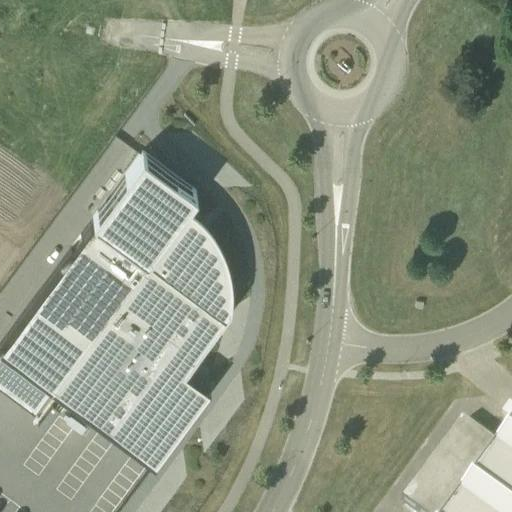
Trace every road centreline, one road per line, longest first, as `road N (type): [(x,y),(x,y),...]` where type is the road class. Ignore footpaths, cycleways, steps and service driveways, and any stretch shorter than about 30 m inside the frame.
road 1 (unclassified): [(325,349),(467,347),(511,320)]
road 2 (tertiary): [(271,511),(298,461),(325,349)]
road 3 (tertiary): [(325,349),(336,220)]
